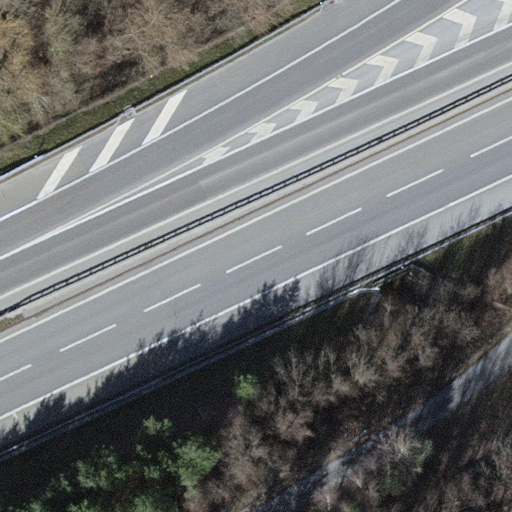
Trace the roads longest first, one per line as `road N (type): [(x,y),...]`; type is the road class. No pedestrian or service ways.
road 1 (motorway): [(0,380),(511,136)]
road 2 (motorway): [(511,41),(0,268)]
road 3 (trunk): [(420,0),(0,236)]
road 4 (track): [(311,511),(511,387)]
